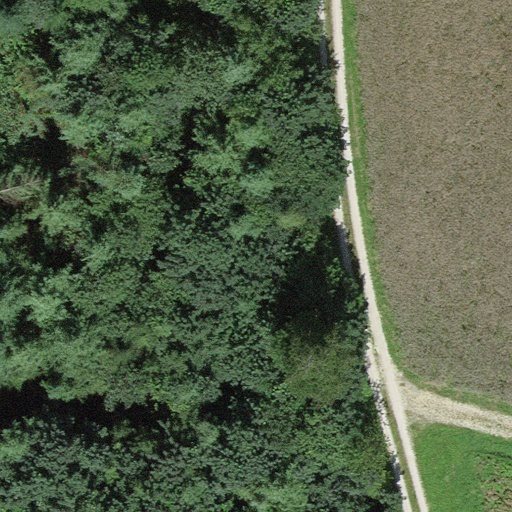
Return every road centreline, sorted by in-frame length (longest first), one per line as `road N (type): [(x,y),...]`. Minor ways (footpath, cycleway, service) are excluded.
road 1 (track): [(316,0),(342,239),(407,511)]
road 2 (track): [(383,410),(511,437)]
